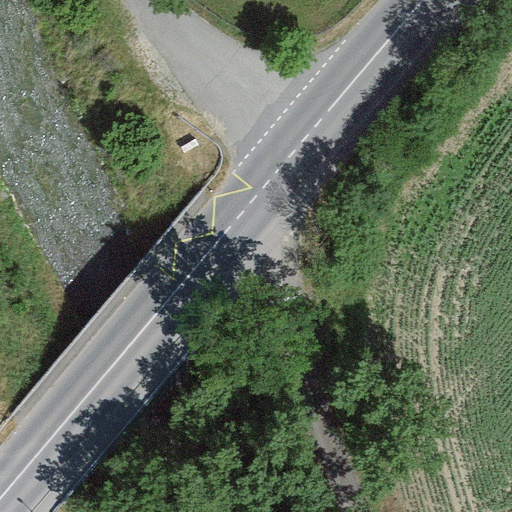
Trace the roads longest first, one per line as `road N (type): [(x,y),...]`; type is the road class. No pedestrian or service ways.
road 1 (tertiary): [(0,499),(238,221)]
road 2 (residential): [(238,221),(301,319),(367,511)]
road 3 (tertiary): [(238,221),(424,0)]
